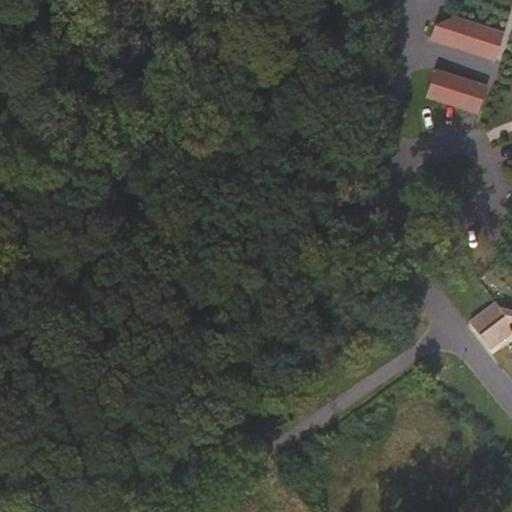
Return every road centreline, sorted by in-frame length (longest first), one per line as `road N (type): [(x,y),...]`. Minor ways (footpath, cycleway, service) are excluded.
road 1 (residential): [(511,400),(449,331),(402,258),(390,223),(385,139),(420,0)]
road 2 (track): [(0,221),(272,164)]
road 3 (track): [(289,439),(449,331)]
